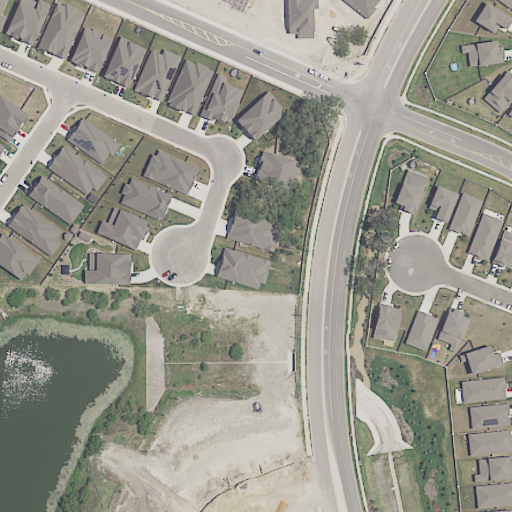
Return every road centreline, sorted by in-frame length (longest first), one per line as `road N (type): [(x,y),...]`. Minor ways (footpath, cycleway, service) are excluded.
road 1 (residential): [(366,511),(348,414),(358,245),(416,64),(457,0)]
road 2 (residential): [(433,0),(372,107),(337,227),(326,320),(338,511)]
road 3 (residential): [(184,248),(213,211),(221,174),(213,149),(0,54)]
road 4 (residential): [(122,0),(372,107)]
road 5 (residential): [(372,107),(511,163)]
road 6 (residential): [(72,86),(0,191)]
